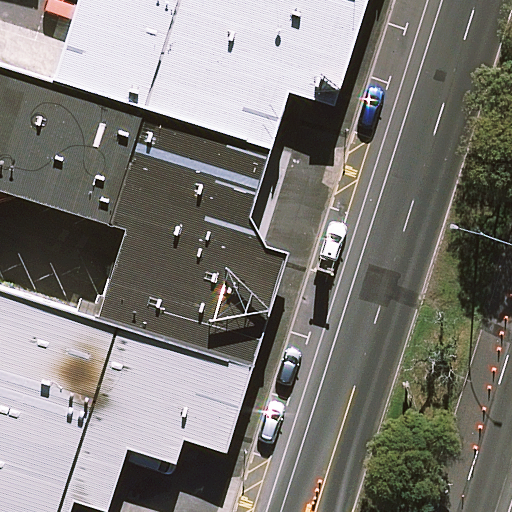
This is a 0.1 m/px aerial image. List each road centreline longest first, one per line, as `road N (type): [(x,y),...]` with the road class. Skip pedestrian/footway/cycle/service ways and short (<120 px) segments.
road 1 (secondary): [(303,511),(474,0)]
road 2 (secondary): [(511,317),(446,511)]
